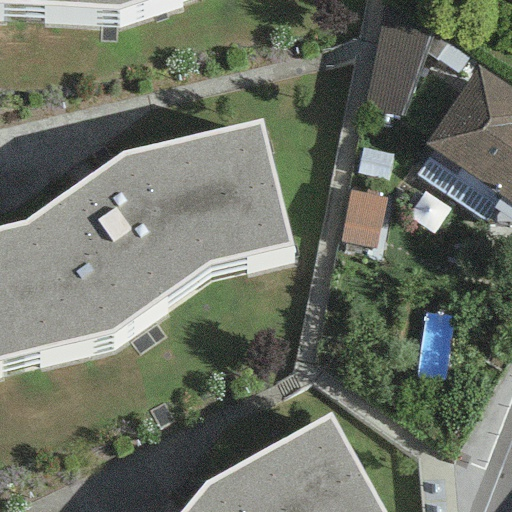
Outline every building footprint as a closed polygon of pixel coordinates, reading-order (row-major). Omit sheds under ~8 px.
[(429,38),(380,28),(364,112),(400,117),(429,38)] [(511,89),(477,66),(425,144),(511,202),(511,89)] [(28,220),(0,227),(0,358),(105,335),(199,267),(287,241),(260,122),(122,153),(28,220)] [(386,199),(349,191),(338,244),(375,251),(386,199)] [(384,511),(333,416),(208,482),(183,511),(384,511)]
